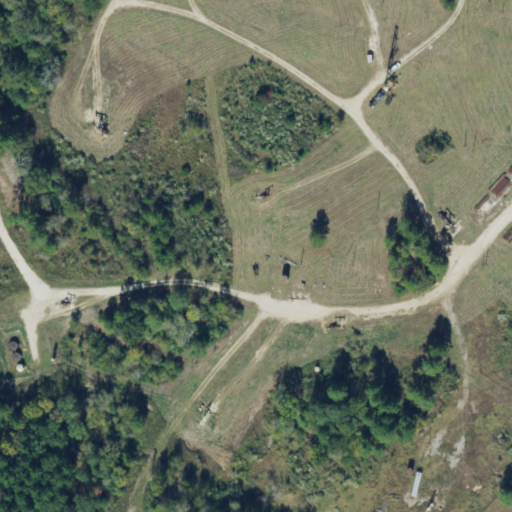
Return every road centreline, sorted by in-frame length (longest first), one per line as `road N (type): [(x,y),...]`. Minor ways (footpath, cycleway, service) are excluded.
road 1 (residential): [(511,210),(501,221),(461,216),(397,121),(397,86),(461,16),(462,0)]
road 2 (residential): [(121,0),(133,13),(252,41),(329,71),(397,121)]
road 3 (residential): [(452,460),(467,427),(465,394),(439,341),(439,316),(501,221)]
